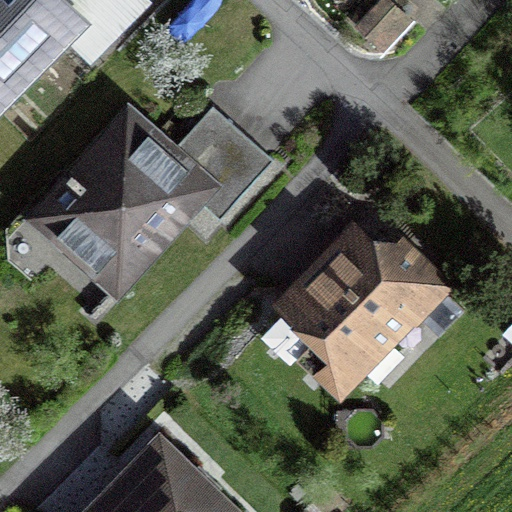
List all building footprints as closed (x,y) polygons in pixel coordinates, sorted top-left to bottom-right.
[(65,0),(0,0),(0,94),(80,14),(65,0)] [(381,0),(359,25),(382,47),(409,19),(388,0),(381,0)] [(186,164),(128,112),(74,171),(72,169),(66,176),(75,183),(43,219),(85,257),(91,251),(122,279),(195,198),(219,219),(273,158),(228,118),(186,164)] [(357,227),(286,301),(354,366),(407,311),(415,318),(444,288),(426,267),(422,272),(390,241),(380,238),(372,241),(357,227)] [(157,439),(126,470),(135,479),(102,511),(237,511),(211,486),(207,489),(157,439)]
